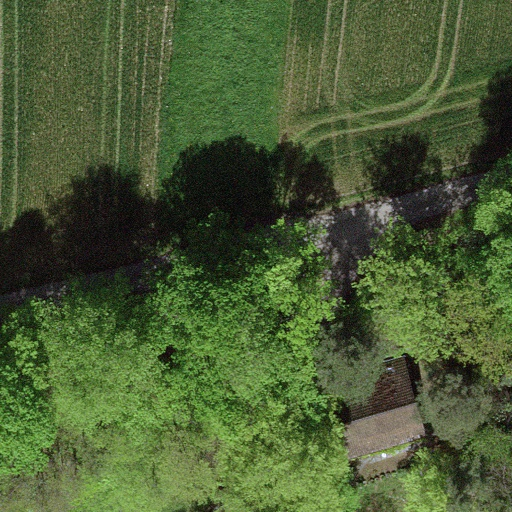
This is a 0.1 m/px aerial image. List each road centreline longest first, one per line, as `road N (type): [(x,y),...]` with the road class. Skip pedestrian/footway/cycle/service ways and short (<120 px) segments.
road 1 (track): [(0,305),(511,181)]
road 2 (track): [(365,218),(233,511)]
